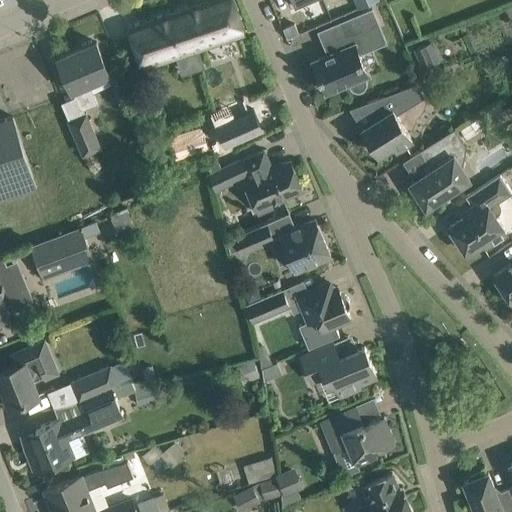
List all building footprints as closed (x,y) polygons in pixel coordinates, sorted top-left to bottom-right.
[(204,0),(128,26),(135,45),(142,68),(243,33),(232,0),(204,0)] [(378,0),(355,0),(360,9),(378,0)] [(357,33),(379,24),(372,8),(341,22),(346,33),(323,43),(328,55),(313,61),(315,64),(315,65),(316,64),(316,65),(317,64),(320,70),(318,71),(318,72),(320,76),(317,77),(322,89),(325,88),(327,92),(349,83),(349,84),(350,86),(351,87),(352,88),(353,89),(355,90),(356,91),(358,91),(359,91),(361,91),(362,90),(363,89),(364,88),(365,87),(366,86),(366,84),(366,83),(366,81),(365,79),(365,77),(364,76),(368,75),(359,54),(365,51),(357,33)] [(299,33),(295,24),(283,29),(287,38),(299,33)] [(82,48),(58,58),(66,76),(81,112),(98,104),(90,84),(109,75),(110,75),(104,60),(103,58),(96,42),(93,43),(92,40),(81,44),(82,48)] [(430,43),(416,50),(424,68),(439,61),(430,43)] [(417,84),(385,95),(367,103),(367,104),(369,103),(379,119),(362,129),(379,155),(394,146),(397,151),(412,141),(396,115),(425,97),(417,84)] [(252,106),(215,120),(223,140),(261,125),(252,106)] [(69,122),(84,155),(101,148),(86,115),(69,122)] [(0,121),(0,200),(36,189),(13,117),(0,121)] [(169,138),(176,160),(209,149),(201,127),(169,138)] [(420,200),(426,208),(459,186),(453,177),(462,171),(467,146),(455,128),(420,151),(431,169),(410,183),(414,192),(420,200)] [(303,190),(290,160),(271,168),(263,149),(239,160),(248,178),(244,180),(259,214),(273,208),(271,203),(303,190)] [(205,161),(210,172),(221,167),(216,156),(205,161)] [(496,217),(499,215),(501,212),(501,207),(501,204),(499,202),(511,193),(511,191),(500,174),(466,196),(475,210),(450,226),(453,232),(449,235),(461,249),(464,247),(467,253),(484,242),(486,245),(506,232),(496,217)] [(0,211),(0,246),(12,242),(1,211),(0,211)] [(127,211),(111,218),(117,231),(133,224),(127,211)] [(274,239),(269,240),(279,264),(291,259),(296,271),(312,264),(331,256),(315,219),(297,227),(280,234),(273,237),(274,239)] [(97,221),(82,226),(86,237),(97,233),(100,228),(97,221)] [(235,235),(242,252),(269,240),(274,239),(273,237),(267,222),(235,235)] [(32,245),(43,276),(93,257),(86,237),(82,226),(32,245)] [(2,253),(0,253),(0,319),(10,315),(8,310),(23,304),(2,253)] [(511,262),(510,264),(494,275),(511,301),(511,300),(511,262)] [(329,283),(299,296),(310,322),(299,326),(309,348),(340,335),(335,324),(351,318),(338,287),(332,289),(329,283)] [(246,305),(253,323),(291,307),(283,289),(246,305)] [(32,380),(35,379),(42,376),(43,378),(56,373),(43,342),(12,354),(17,365),(0,372),(0,382),(10,407),(38,395),(32,380)] [(333,343),(315,350),(301,356),(312,382),(325,376),(329,385),(335,382),(340,396),(361,387),(360,383),(377,376),(365,347),(339,357),(333,343)] [(253,361),(237,367),(244,383),(260,377),(253,361)] [(262,369),(265,384),(270,381),(275,372),(272,364),(262,369)] [(72,403),(85,399),(118,384),(110,365),(71,382),(78,400),(71,403),(41,410),(42,411),(72,403)] [(153,365),(143,368),(147,383),(157,380),(153,365)] [(67,438),(123,415),(116,398),(137,390),(132,379),(118,384),(85,399),(91,410),(60,423),(59,420),(50,422),(36,428),(37,432),(27,436),(26,438),(25,440),(24,440),(25,442),(28,451),(29,458),(34,464),(35,468),(55,460),(56,463),(74,456),(67,438)] [(356,406),(338,414),(321,421),(328,437),(333,435),(339,450),(349,446),(356,463),(377,454),(375,451),(395,442),(384,416),(364,425),(356,406)] [(96,511),(88,489),(99,485),(106,482),(107,487),(133,476),(127,461),(93,471),(44,490),(53,511),(96,511)] [(295,466),(276,474),(277,477),(284,493),(285,496),(304,487),(295,466)] [(511,511),(511,500),(507,488),(496,493),(488,472),(484,474),(479,472),(470,475),(468,480),(464,482),(476,511),(511,511)] [(413,511),(407,497),(403,498),(392,474),(363,486),(370,502),(359,506),(361,511),(413,511)] [(284,493),(277,477),(269,479),(251,485),(233,496),(242,511),(262,502),(260,500),(263,498),(284,493)] [(138,502),(141,511),(160,511),(154,496),(138,502)] [(138,511),(133,498),(103,510),(103,511),(138,511)]
